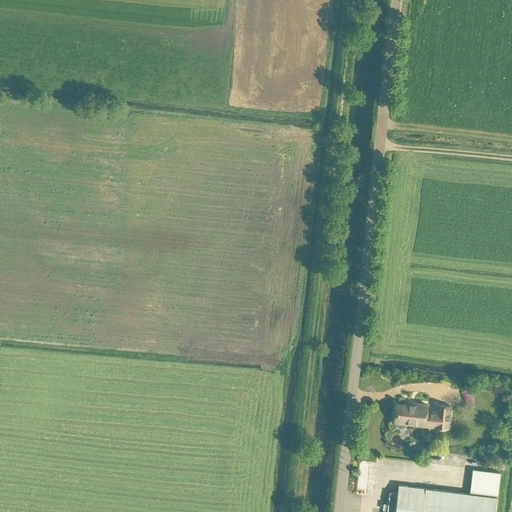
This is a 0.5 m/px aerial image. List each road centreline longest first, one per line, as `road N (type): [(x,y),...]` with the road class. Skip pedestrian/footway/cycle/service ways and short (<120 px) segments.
road 1 (tertiary): [(339,511),(398,0)]
road 2 (track): [(336,127),(293,511)]
road 3 (track): [(383,144),(511,158)]
